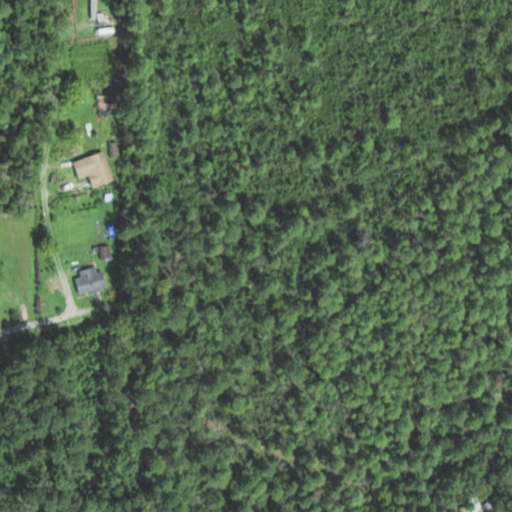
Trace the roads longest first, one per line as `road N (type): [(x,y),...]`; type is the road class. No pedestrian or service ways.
road 1 (residential): [(0,333),(69,310),(48,233),(44,175),(74,162)]
road 2 (residential): [(55,318),(23,253),(7,178),(11,140)]
